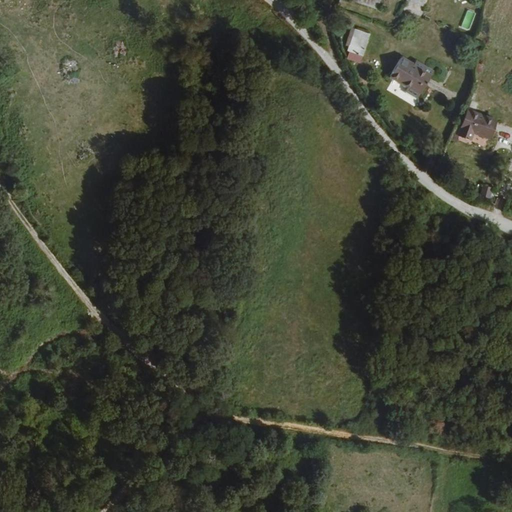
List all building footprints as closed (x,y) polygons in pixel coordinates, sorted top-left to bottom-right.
[(467,9),(460,27),(469,30),(476,13),(467,9)] [(348,47),(354,31),(349,30),(344,46),(348,47)] [(361,56),(368,36),(354,31),(348,47),(347,52),(361,56)] [(415,96),(427,77),(400,58),(388,76),(415,96)] [(482,142),(489,123),(462,112),(452,137),(462,142),(466,136),(482,142)] [(487,187),(479,184),(476,193),(484,196),(487,187)] [(495,208),(503,210),(505,200),(497,198),(495,208)]
